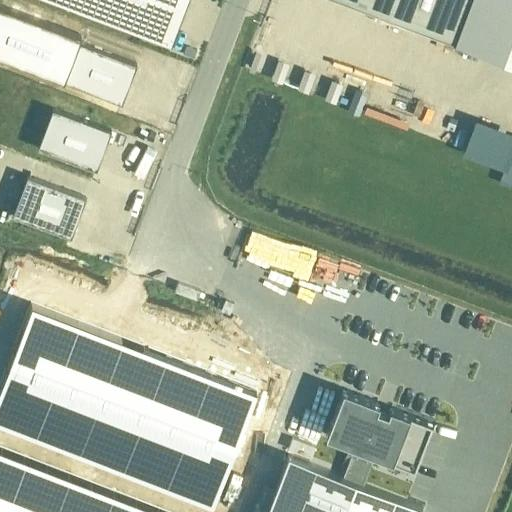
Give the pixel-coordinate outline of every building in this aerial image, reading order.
[(50,0),(169,44),(185,0),(50,0)] [(511,0),(354,0),(511,59),(511,0)] [(137,61),(80,40),(82,36),(0,4),(0,57),(121,104),(137,61)] [(111,121),(55,99),(39,142),(95,163),(111,121)] [(84,190),(28,171),(14,210),(70,230),(84,190)] [(0,382),(0,419),(211,501),(255,389),(31,303),(0,382)] [(385,399),(348,385),(331,432),(399,458),(416,411),(395,403),(393,410),(382,406),(385,399)] [(0,511),(167,511),(0,447),(0,511)] [(424,511),(427,504),(294,452),(270,511),(424,511)]
